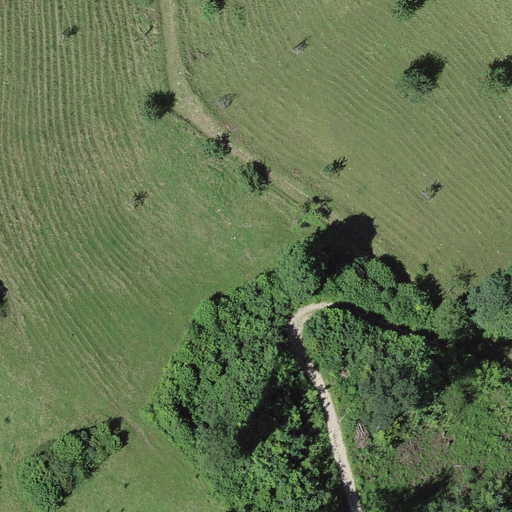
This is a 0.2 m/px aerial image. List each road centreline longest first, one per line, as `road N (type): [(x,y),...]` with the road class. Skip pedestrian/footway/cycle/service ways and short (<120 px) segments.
road 1 (track): [(511,370),(213,127),(181,92),(170,0)]
road 2 (track): [(359,511),(335,416),(298,343),(295,323),(305,310),(331,306),(511,372)]
